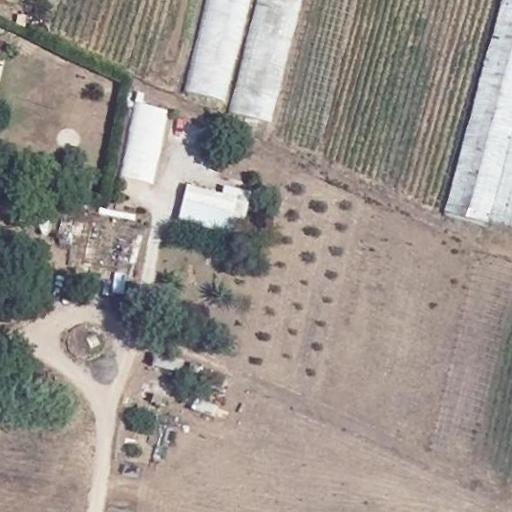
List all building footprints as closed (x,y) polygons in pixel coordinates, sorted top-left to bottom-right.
[(228,102),(225,114),(272,123),(295,0),(202,0),(184,93),(228,102)] [(511,0),(502,0),(495,26),(444,215),(511,233),(511,0)] [(117,176),(148,182),(164,108),(133,102),(117,176)] [(240,234),(248,194),(185,182),(177,222),(240,234)] [(84,266),(128,267),(129,225),(85,224),(84,266)] [(155,355),(153,364),(178,371),(181,361),(155,355)]
